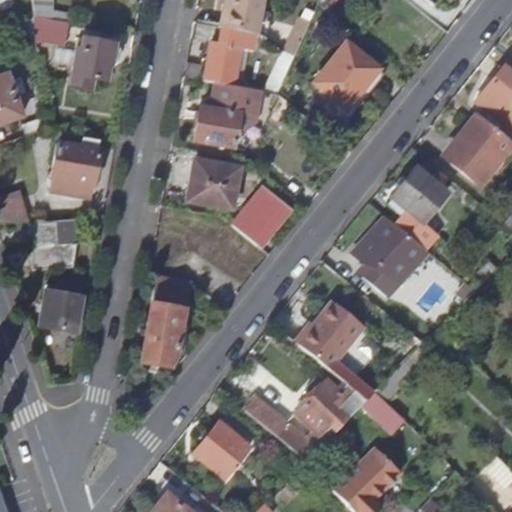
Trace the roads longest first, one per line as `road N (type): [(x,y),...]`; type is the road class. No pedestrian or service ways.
road 1 (residential): [(498,0),(87,511)]
road 2 (residential): [(70,511),(68,488),(98,396),(166,0)]
road 3 (residential): [(0,324),(65,511)]
